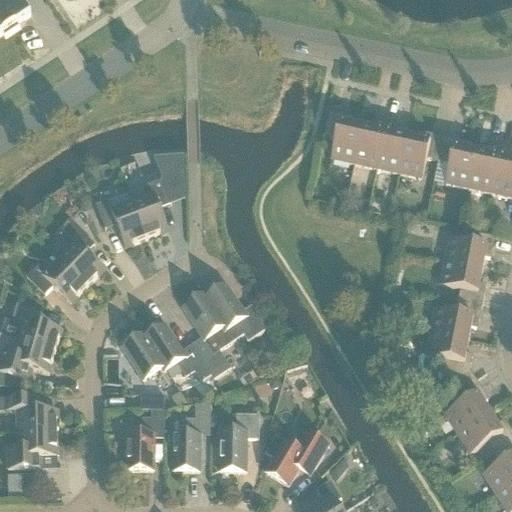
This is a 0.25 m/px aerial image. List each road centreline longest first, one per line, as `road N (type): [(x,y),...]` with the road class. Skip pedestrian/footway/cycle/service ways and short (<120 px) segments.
road 1 (unclassified): [(179,15),(449,72),(511,71)]
road 2 (residential): [(95,511),(94,341),(112,315),(196,257)]
road 3 (unclassified): [(0,140),(179,15)]
